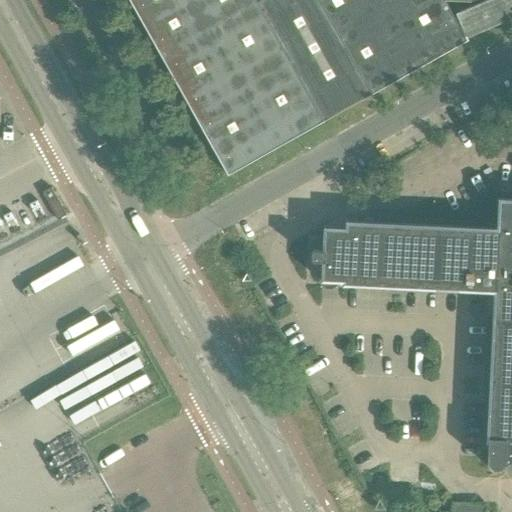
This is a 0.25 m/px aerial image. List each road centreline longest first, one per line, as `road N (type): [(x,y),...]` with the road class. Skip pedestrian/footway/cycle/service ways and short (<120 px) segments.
road 1 (unclassified): [(145,261),(511,56)]
road 2 (tertiary): [(145,261),(0,0)]
road 3 (tertiary): [(286,511),(145,261)]
